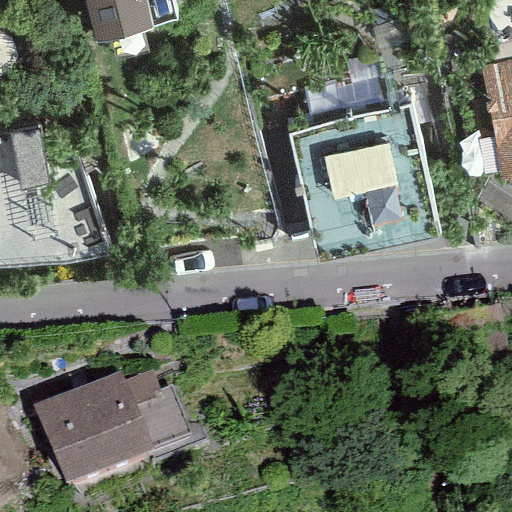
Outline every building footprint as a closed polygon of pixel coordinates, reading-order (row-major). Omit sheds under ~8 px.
[(82,0),(89,22),(141,13),(137,0),(82,0)] [(485,99),(450,102),(459,139),(511,123),(511,60),(480,65),(485,99)] [(407,93),(349,107),(381,233),(439,218),(407,93)] [(381,233),(349,107),(289,122),(320,249),(381,233)] [(0,253),(65,251),(109,241),(104,218),(99,219),(78,150),(45,153),(38,119),(0,127),(0,253)] [(511,188),(482,172),(465,201),(511,226),(511,188)] [(484,315),(421,324),(430,358),(491,349),(484,315)] [(107,394),(30,421),(54,489),(175,446),(158,400),(135,408),(130,396),(110,403),(107,394)]
